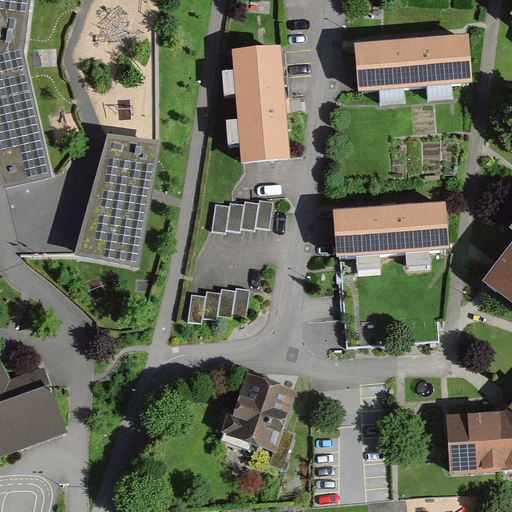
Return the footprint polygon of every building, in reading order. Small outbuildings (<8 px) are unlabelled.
[(28,79),(24,60),(27,39),(31,0),(0,0),(0,180),(2,189),(54,176),(28,79)] [(467,48),(359,55),(362,98),(470,90),(467,48)] [(283,60),(238,62),(242,166),(287,165),(283,60)] [(162,142),(108,133),(98,170),(77,248),(75,256),(139,270),(162,142)] [(274,205),(260,202),(260,206),(256,230),(270,233),(274,205)] [(256,230),(260,206),(246,204),(245,208),(242,231),(255,233),(256,230)] [(242,231),(245,208),(231,206),(230,209),(227,232),(240,235),(242,231)] [(227,232),(230,209),(217,207),(212,234),(226,236),(227,232)] [(444,210),(337,218),(340,261),(447,253),(444,210)] [(511,260),(491,289),(511,304),(511,260)] [(250,293),(237,291),(236,295),(233,318),(246,320),(250,293)] [(233,318),(236,295),(222,292),(221,297),(218,319),(232,321),(233,318)] [(218,319),(221,297),(207,295),(206,300),(203,322),(217,324),(218,319)] [(203,322),(206,300),(193,298),(189,324),(202,326),(203,322)] [(0,459),(68,434),(51,388),(44,369),(9,382),(1,360),(0,360),(0,459)] [(301,397),(249,379),(226,443),(278,461),(301,397)] [(456,480),(511,476),(511,418),(510,421),(452,425),(456,480)]
